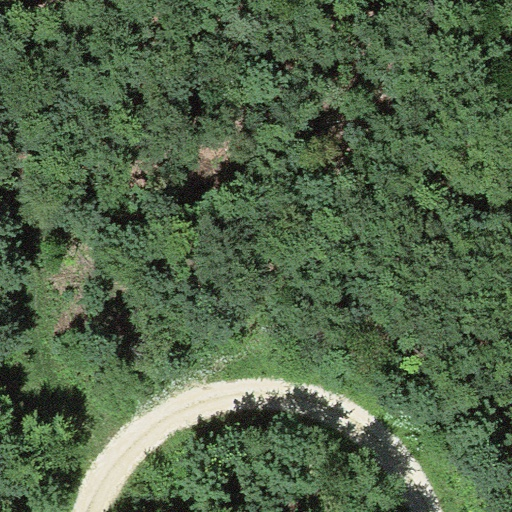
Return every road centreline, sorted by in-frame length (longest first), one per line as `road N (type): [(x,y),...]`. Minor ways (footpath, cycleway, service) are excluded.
road 1 (track): [(428,511),(386,443),(352,414),(312,394),(263,388),(207,397),(165,416),(118,457),(88,511)]
road 2 (track): [(0,379),(35,387),(89,418),(118,457)]
